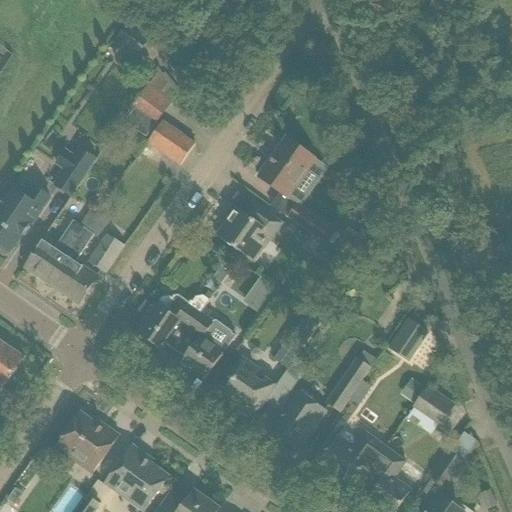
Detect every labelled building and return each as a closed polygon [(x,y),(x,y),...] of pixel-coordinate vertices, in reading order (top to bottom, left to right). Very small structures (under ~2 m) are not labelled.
[(148,41),(127,26),(110,49),(123,58),(130,49),(138,55),(148,41)] [(148,87),(131,110),(134,112),(153,126),(157,121),(170,104),(148,87)] [(134,112),(125,124),(149,142),(147,144),(180,167),(195,145),(162,122),(161,124),(157,121),(153,126),(134,112)] [(287,199),(315,160),(314,159),(314,153),(306,148),(301,150),(286,139),(258,178),(287,199)] [(72,198),(97,161),(79,149),(74,158),(65,152),(57,165),(65,171),(54,186),(72,198)] [(0,247),(9,254),(29,224),(32,225),(51,197),(34,187),(27,199),(7,186),(0,197),(3,200),(0,204),(0,247)] [(216,237),(232,249),(246,258),(261,237),(269,242),(282,225),(252,203),(244,215),(236,209),(216,237)] [(288,219),(321,241),(330,228),(298,205),(288,219)] [(51,286),(88,232),(74,222),(54,251),(42,243),(35,252),(24,269),(51,286)] [(88,232),(51,286),(79,305),(96,278),(75,264),(94,236),(88,232)] [(106,275),(125,247),(106,235),(88,263),(106,275)] [(373,246),(358,235),(353,242),(344,235),(333,250),(358,267),(373,246)] [(383,248),(378,260),(391,266),(396,254),(383,248)] [(260,278),(251,291),(269,303),(278,291),(260,278)] [(187,334),(201,314),(210,301),(203,297),(196,298),(190,306),(184,302),(181,306),(171,299),(167,298),(163,298),(160,301),(157,305),(148,298),(138,312),(146,318),(135,333),(159,351),(177,327),(187,334)] [(236,337),(214,322),(213,323),(201,314),(187,334),(197,341),(179,365),(204,382),(215,366),(236,337)] [(409,320),(391,348),(411,361),(429,334),(409,320)] [(0,391),(23,358),(0,342),(0,391)] [(273,360),(288,371),(300,354),(284,344),(273,360)] [(265,404),(277,387),(258,373),(259,371),(242,358),(233,371),(238,374),(223,395),(234,404),(233,406),(254,420),(265,404)] [(326,404),(340,414),(371,369),(356,359),(326,404)] [(456,406),(428,386),(413,408),(440,428),(456,406)] [(283,415),(271,432),(298,450),(313,429),(315,430),(327,413),(311,402),(314,398),(302,390),(299,394),(298,393),(283,415)] [(80,414),(60,441),(79,455),(74,464),(91,476),(119,437),(107,428),(105,432),(80,414)] [(366,476),(386,448),(366,433),(354,448),(351,446),(354,443),(353,437),(346,433),(342,433),(339,437),(338,436),(328,449),(316,465),(341,483),(350,471),(363,480),(366,476)] [(121,463),(105,485),(141,511),(144,511),(169,477),(143,459),(145,455),(132,446),(121,463)] [(395,479),(406,463),(386,448),(366,476),(363,480),(375,489),(366,501),(380,511),(396,511),(403,503),(412,491),(395,479)] [(431,479),(444,488),(463,462),(450,453),(431,479)] [(16,489),(9,499),(16,504),(22,494),(16,489)] [(169,495),(158,511),(157,511),(217,511),(220,509),(193,490),(183,505),(169,495)] [(489,491),(480,495),(483,503),(493,499),(489,491)] [(437,494),(424,511),(468,511),(456,503),(454,506),(437,494)] [(75,511),(94,511),(99,506),(87,497),(75,511)]
